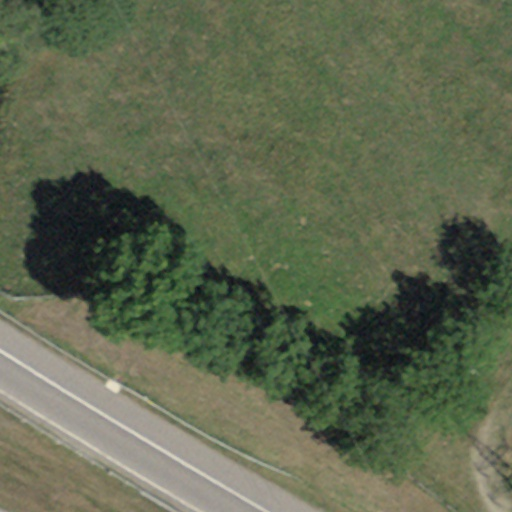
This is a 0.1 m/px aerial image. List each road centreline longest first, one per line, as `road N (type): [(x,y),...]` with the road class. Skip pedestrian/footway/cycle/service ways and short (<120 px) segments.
road 1 (motorway): [(229,511),(0,373)]
road 2 (track): [(505,511),(478,457),(511,387)]
